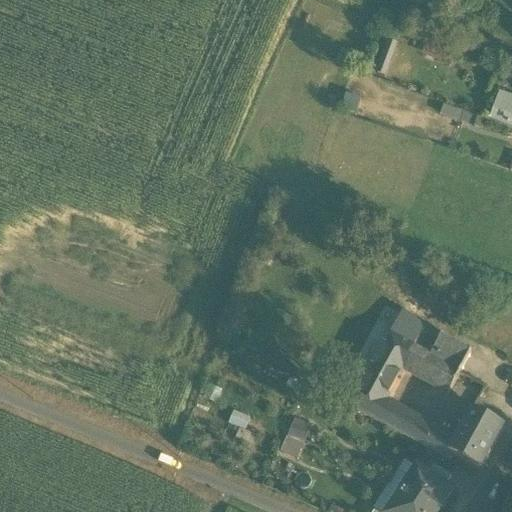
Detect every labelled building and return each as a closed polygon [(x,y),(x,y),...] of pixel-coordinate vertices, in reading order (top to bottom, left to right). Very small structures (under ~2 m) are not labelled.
[(387,43),(375,75),(385,79),(397,46),(387,43)] [(511,132),(511,99),(499,95),(488,123),(511,132)] [(345,96),(340,110),(355,116),(361,101),(345,96)] [(440,116),(459,123),(463,114),(443,106),(440,116)] [(474,129),(478,119),(463,114),(459,123),(474,129)] [(401,316),(390,336),(413,349),(424,329),(401,316)] [(402,369),(413,349),(390,336),(379,356),(402,369)] [(441,338),(430,358),(436,361),(438,357),(449,364),(447,367),(460,374),(471,355),(441,338)] [(426,356),(413,349),(402,369),(415,376),(426,356)] [(383,404),(402,369),(379,356),(359,391),(383,404)] [(415,376),(436,387),(447,367),(449,364),(438,357),(436,361),(430,358),(426,356),(415,376)] [(460,374),(447,367),(436,387),(449,394),(460,374)] [(373,422),(383,404),(359,391),(350,409),(373,422)] [(373,422),(386,429),(396,411),(383,404),(373,422)] [(386,429),(396,434),(406,416),(396,411),(386,429)] [(471,413),(454,443),(448,455),(449,456),(479,472),(502,430),(471,413)] [(416,422),(406,416),(396,434),(415,445),(419,437),(410,432),(416,422)] [(298,459),(311,426),(292,418),(280,452),(298,459)] [(424,427),(416,422),(410,432),(419,437),(424,427)] [(446,462),(449,456),(448,455),(454,443),(424,427),(419,437),(415,445),(446,462)] [(431,465),(424,475),(444,488),(451,478),(431,465)] [(416,470),(388,511),(439,511),(452,493),(444,488),(424,475),(416,470)]
